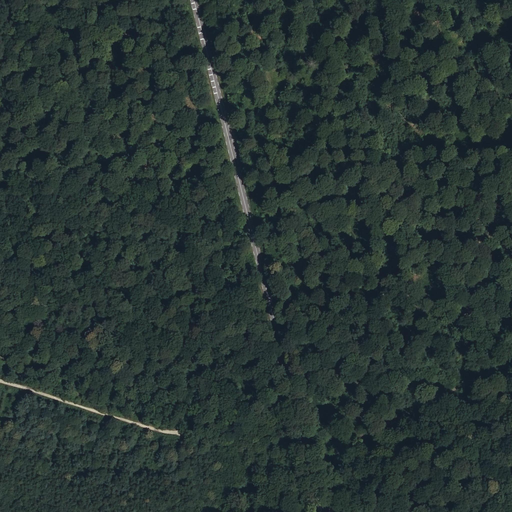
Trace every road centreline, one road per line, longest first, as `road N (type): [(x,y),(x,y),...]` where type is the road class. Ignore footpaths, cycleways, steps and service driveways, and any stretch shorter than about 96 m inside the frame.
road 1 (secondary): [(191,0),(319,511)]
road 2 (track): [(0,380),(177,432),(259,411)]
road 3 (track): [(511,364),(340,451),(331,460),(331,496)]
